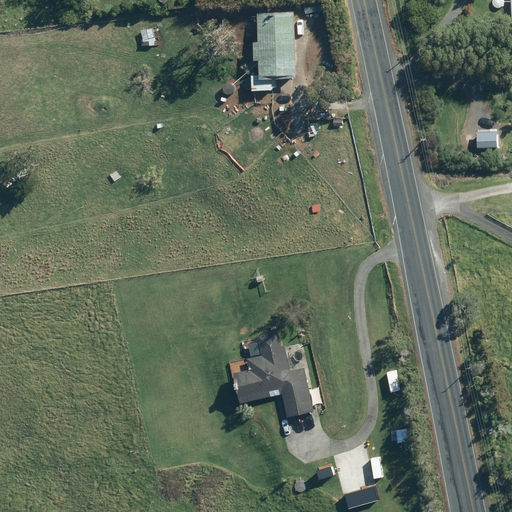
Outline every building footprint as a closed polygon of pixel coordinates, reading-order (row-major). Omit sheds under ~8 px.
[(300,9),(265,10),(265,38),(259,38),(260,60),(266,60),(266,75),(302,74),(300,9)] [(498,34),(498,23),(484,23),(484,33),(498,34)] [(505,131),(482,130),(482,146),(505,146),(505,131)] [(286,329),(264,334),(269,352),(252,356),(255,367),(239,371),(247,401),(285,391),(292,415),(320,408),(309,364),(296,367),(286,329)] [(408,428),(392,429),(394,444),(409,443),(408,428)]
